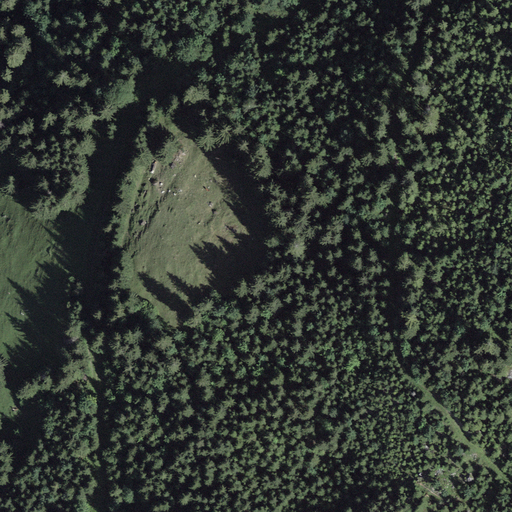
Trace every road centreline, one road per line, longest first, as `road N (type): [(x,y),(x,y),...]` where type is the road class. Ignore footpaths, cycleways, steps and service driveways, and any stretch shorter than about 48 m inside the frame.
road 1 (track): [(314,0),(291,21),(184,71),(149,97),(116,159),(87,307),(105,511)]
road 2 (track): [(511,478),(411,374),(381,296),(406,166),(394,105),(437,0)]
